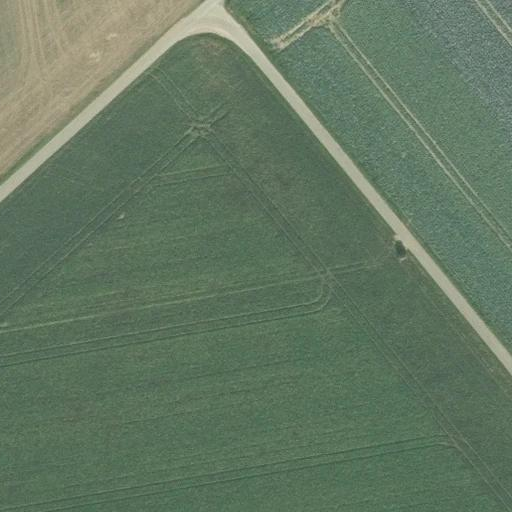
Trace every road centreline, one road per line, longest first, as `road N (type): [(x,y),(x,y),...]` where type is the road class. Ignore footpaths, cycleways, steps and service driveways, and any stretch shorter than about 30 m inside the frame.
road 1 (unclassified): [(511,369),(208,4)]
road 2 (unclassified): [(208,4),(0,194)]
